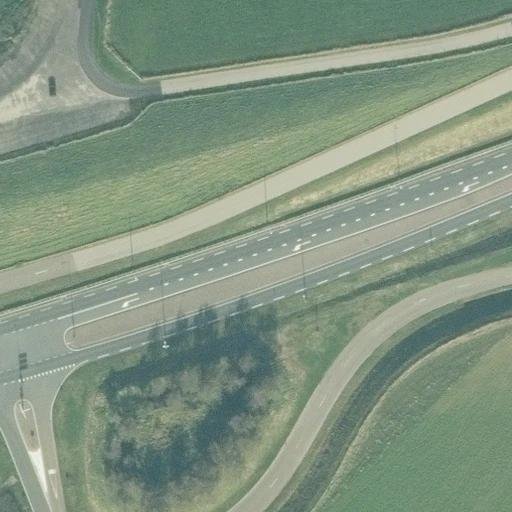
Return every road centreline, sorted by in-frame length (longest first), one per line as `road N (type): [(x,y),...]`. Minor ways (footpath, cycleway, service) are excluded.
road 1 (unclassified): [(0,284),(153,239),(511,79)]
road 2 (primary): [(511,158),(0,329)]
road 3 (unclassified): [(511,31),(119,93),(94,82),(88,70),(88,0)]
road 4 (primary): [(34,369),(286,289),(511,200)]
road 5 (unclassified): [(245,511),(380,326),(430,295),(511,275)]
road 6 (tertiary): [(50,511),(34,369)]
